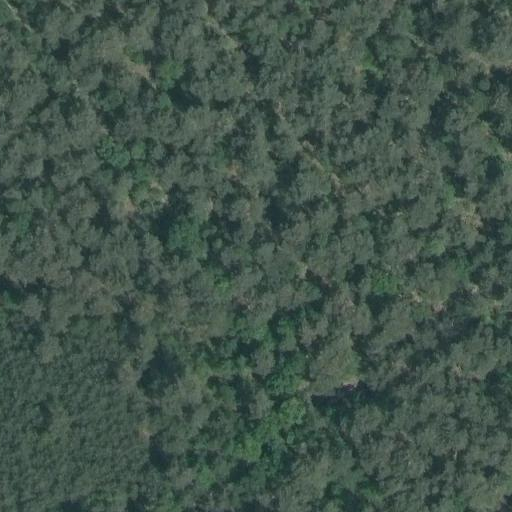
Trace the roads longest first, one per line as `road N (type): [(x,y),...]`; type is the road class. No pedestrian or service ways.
road 1 (track): [(1,0),(322,427)]
road 2 (track): [(511,268),(217,511)]
